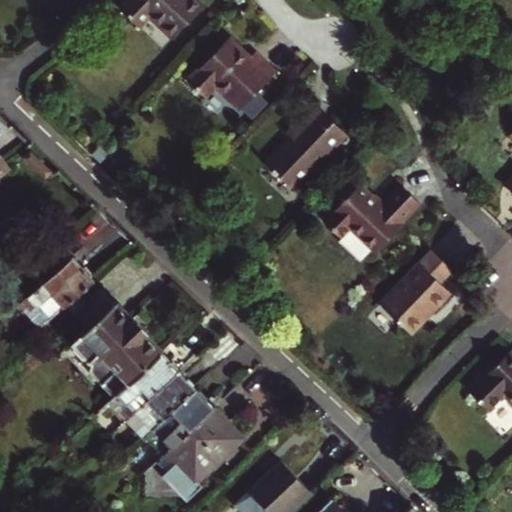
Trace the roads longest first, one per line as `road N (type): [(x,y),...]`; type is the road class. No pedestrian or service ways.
road 1 (residential): [(0,91),(378,453)]
road 2 (residential): [(378,453),(507,302),(510,279),(490,244),(443,193)]
road 3 (unknown): [(326,44),(386,103),(443,193)]
